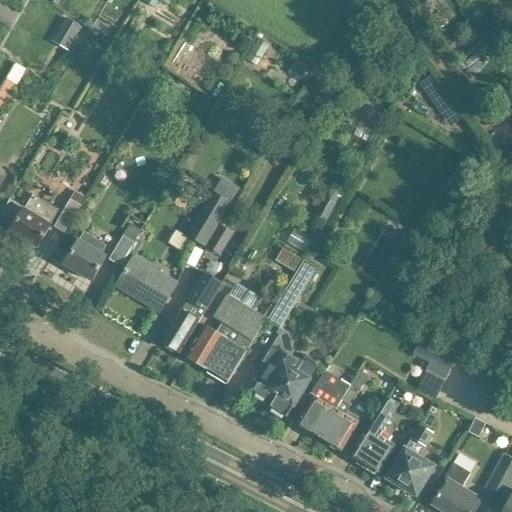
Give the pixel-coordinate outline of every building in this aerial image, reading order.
[(66,19),(53,42),(68,51),(82,28),(66,19)] [(16,65),(7,80),(18,86),(27,71),(16,65)] [(328,191),(318,208),(332,216),(341,199),(328,191)] [(209,204),(189,236),(209,248),(222,226),(228,216),(226,214),(232,204),(215,193),(209,204)] [(25,210),(11,202),(3,216),(16,224),(11,232),(26,242),(28,240),(37,246),(36,248),(37,249),(48,232),(51,225),(60,211),(34,195),(25,210)] [(65,234),(81,206),(71,200),(55,228),(65,234)] [(141,231),(131,224),(109,260),(120,267),(135,243),(134,243),(141,231)] [(222,226),(209,248),(221,255),(234,234),(222,226)] [(107,246),(85,233),(75,248),(65,265),(92,282),(103,264),(107,258),(102,255),(107,246)] [(178,284),(135,258),(127,270),(117,287),(132,296),(135,291),(163,308),(173,291),(178,284)] [(280,329),(318,270),(305,262),(268,321),(280,329)] [(190,337),(223,284),(205,273),(183,311),(181,310),(171,325),(161,342),(180,354),(190,337)] [(229,382),(239,365),(257,338),(268,319),(255,311),(261,301),(249,294),(242,304),(228,295),(214,318),(224,324),(218,334),(206,327),(197,340),(187,357),(209,371),(209,370),(229,382)] [(427,370),(446,380),(455,362),(420,344),(414,356),(430,364),(427,370)] [(302,364),(273,346),(260,366),(262,368),(252,385),(259,389),(256,395),(272,405),(270,408),(287,418),(296,402),(303,407),(308,400),(313,391),(306,387),(320,364),(306,356),(302,364)] [(435,402),(446,380),(427,370),(416,393),(435,402)] [(327,441),(327,442),(342,451),(352,434),(361,419),(349,411),(369,378),(360,373),(351,388),(347,395),(320,437),(327,441)] [(315,397),(298,424),(320,438),(320,437),(347,395),(321,381),(312,395),(315,397)] [(383,432),(391,419),(392,418),(400,405),(389,399),(381,411),(380,412),(362,440),(352,457),(379,474),(390,457),(396,447),(380,437),(383,432)] [(434,434),(420,426),(398,462),(388,479),(417,496),(427,479),(435,467),(420,458),(434,434)] [(474,446),(461,467),(475,475),(488,454),(474,446)] [(496,506),(511,476),(511,459),(505,456),(495,474),(499,476),(486,501),(496,506)] [(445,479),(448,481),(443,489),(433,506),(442,511),(474,511),(477,509),(479,505),(482,500),(463,488),(471,475),(454,464),(445,479)] [(511,511),(511,489),(507,487),(500,501),(495,510),(493,511),(511,511)]
